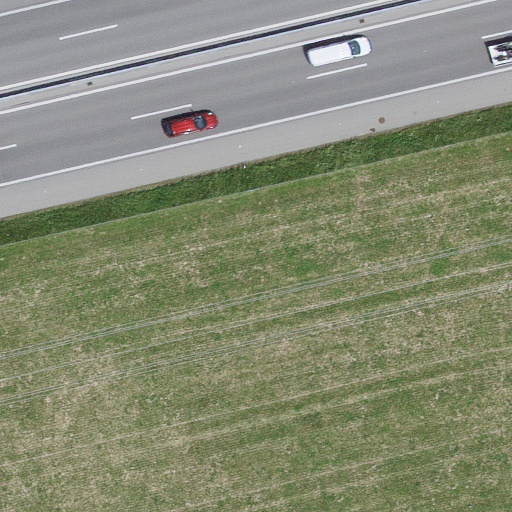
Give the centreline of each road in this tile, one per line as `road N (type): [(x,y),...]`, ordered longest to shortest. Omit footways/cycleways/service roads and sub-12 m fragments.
road 1 (motorway): [(0,146),(511,28)]
road 2 (motorway): [(208,0),(0,47)]
